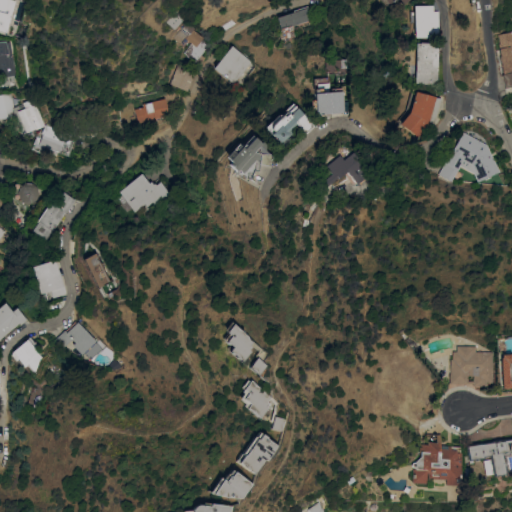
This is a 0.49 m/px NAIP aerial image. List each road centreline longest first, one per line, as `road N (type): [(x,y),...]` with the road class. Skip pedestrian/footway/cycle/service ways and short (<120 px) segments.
road 1 (track): [(269,178),(266,248),(257,263),(249,273),(201,279),(180,307),(184,355),(203,385),(199,409),(165,433),(78,428)]
road 2 (residential): [(0,163),(70,171),(133,152),(177,127),(222,40),(305,2)]
road 3 (residential): [(5,445),(4,350),(20,333),(73,309),(67,231),(133,152)]
road 4 (residential): [(247,511),(297,429),(294,398),(275,368),(277,355),(311,321),(324,202)]
road 5 (residential): [(453,105),(422,148),(404,155),(335,123),(269,178)]
